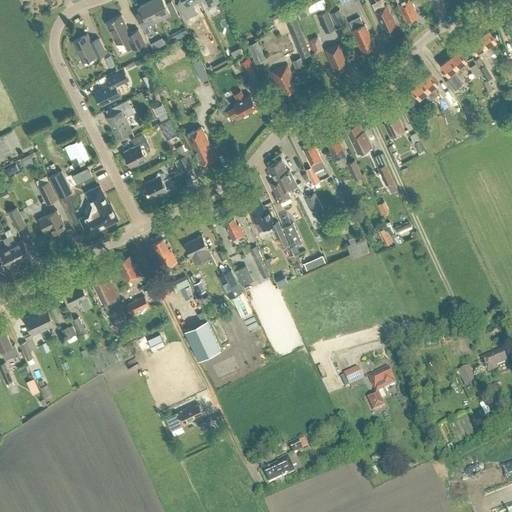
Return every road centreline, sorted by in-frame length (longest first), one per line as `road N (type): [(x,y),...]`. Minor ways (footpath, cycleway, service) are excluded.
road 1 (unclassified): [(141,228),(232,181),(287,123),(389,76),(437,28),(508,0)]
road 2 (residential): [(141,228),(55,51),(63,18),(98,0)]
road 3 (unclassified): [(0,300),(141,228)]
